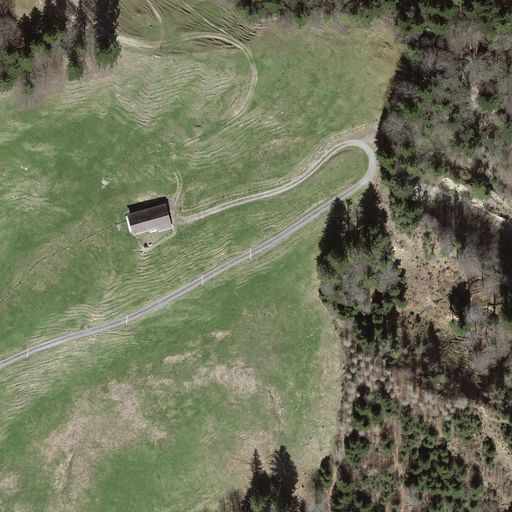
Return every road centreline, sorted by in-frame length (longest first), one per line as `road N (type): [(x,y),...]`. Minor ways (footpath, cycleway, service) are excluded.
road 1 (track): [(0,369),(146,316),(258,254),(352,196),(375,168),(379,147)]
road 2 (track): [(379,147),(358,144),(285,187),(175,221)]
road 3 (track): [(252,62),(249,95),(174,149),(175,221)]
